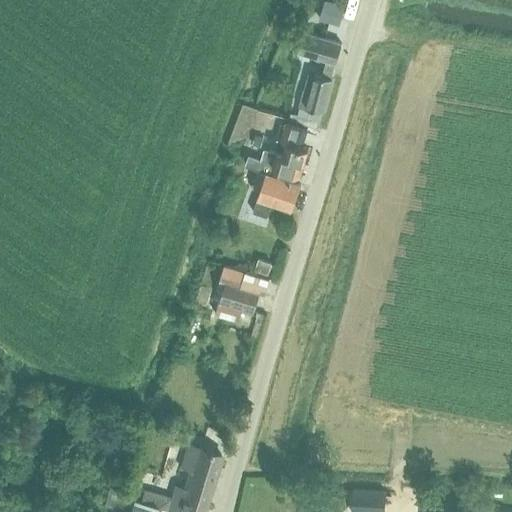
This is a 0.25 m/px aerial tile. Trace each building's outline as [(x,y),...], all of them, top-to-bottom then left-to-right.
[(328,0),(325,0),(320,18),(340,24),(346,6),(328,0)] [(302,32),(296,51),(327,60),(322,76),(317,75),(311,91),(306,90),(302,105),(311,108),(308,117),(306,125),(317,128),(321,111),(323,111),(333,80),(331,79),(336,63),(337,64),(343,45),(302,32)] [(246,165),(280,177),(283,168),(301,174),(310,148),(304,146),(309,130),(288,124),(283,141),(288,143),(284,155),(267,149),(263,161),(249,157),(246,165)] [(254,144),(262,146),(265,137),(257,134),(254,144)] [(245,165),(239,182),(253,186),(252,187),(261,190),(258,197),(254,211),(267,215),(272,202),(292,209),(301,184),(280,177),(246,165),(245,165)] [(268,273),(271,263),(259,258),(256,268),(268,273)] [(220,302),(216,315),(238,322),(242,309),(254,312),(261,289),(227,279),(220,302)] [(159,497),(157,505),(155,511),(203,511),(221,455),(188,444),(181,468),(189,470),(184,488),(176,485),(171,501),(159,497)] [(155,511),(157,505),(134,498),(134,499),(124,496),(125,490),(110,485),(105,502),(120,507),(118,511),(155,511)] [(385,511),(386,492),(355,490),(353,511),(385,511)]
